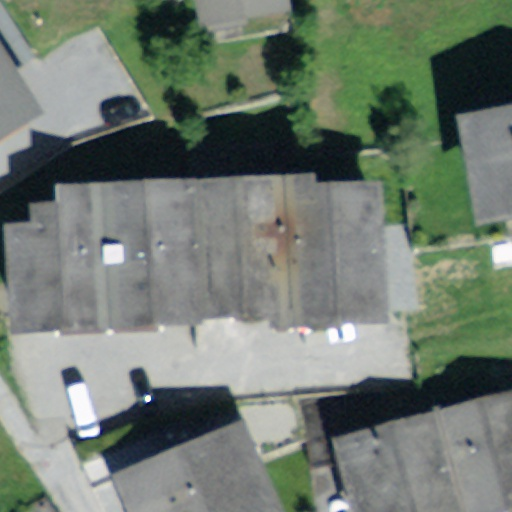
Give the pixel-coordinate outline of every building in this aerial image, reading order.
[(312,0),(210,0),(221,51),(319,32),(312,0)] [(0,42),(0,131),(41,106),(0,42)] [(511,110),(457,120),(474,217),(511,210),(511,110)] [(340,208),(62,224),(68,342),(346,326),(340,208)] [(511,396),(332,444),(350,511),(452,511),(511,496),(511,396)] [(269,511),(230,426),(119,476),(135,511),(269,511)]
